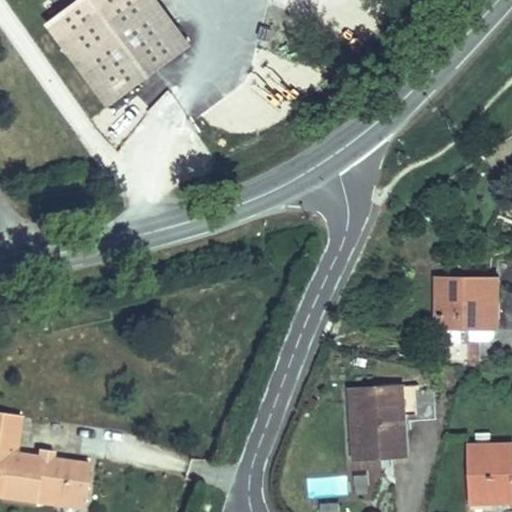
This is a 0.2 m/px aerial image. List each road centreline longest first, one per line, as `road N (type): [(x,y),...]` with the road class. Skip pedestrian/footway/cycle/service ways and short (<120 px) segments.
road 1 (residential): [(231,511),(258,431),(341,255),(352,204),(330,157)]
road 2 (primary): [(0,266),(155,231),(287,183),(330,157)]
road 3 (primary): [(330,157),(432,68),(491,0)]
road 4 (unknown): [(148,178),(20,0)]
road 5 (unknown): [(148,178),(231,0)]
road 6 (unknown): [(240,487),(55,448)]
